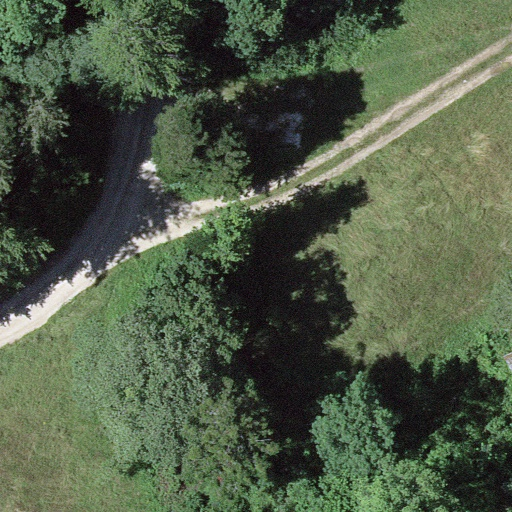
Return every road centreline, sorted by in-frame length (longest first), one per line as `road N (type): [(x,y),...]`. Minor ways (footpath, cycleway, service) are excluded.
road 1 (track): [(103,232),(261,191),(511,51)]
road 2 (track): [(0,318),(52,286),(103,232),(161,0)]
road 3 (track): [(147,75),(367,131)]
